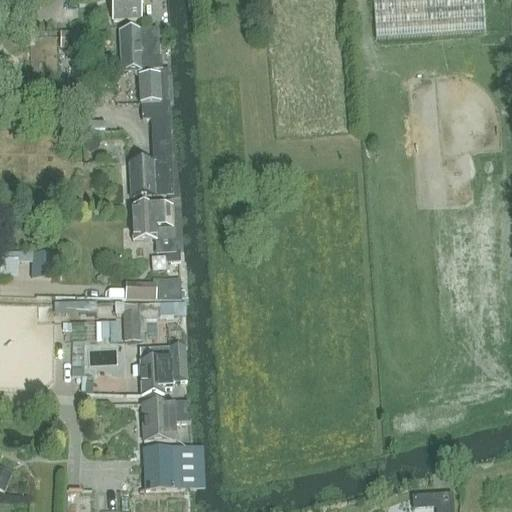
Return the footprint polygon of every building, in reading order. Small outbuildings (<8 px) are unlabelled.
[(112,0),(113,23),(141,22),(139,0),(112,0)] [(482,0),(373,0),(376,42),(485,35),(482,0)] [(122,75),(162,73),(161,60),(159,60),(158,32),(120,33),(122,75)] [(150,122),(151,134),(170,135),(170,134),(172,134),(172,125),(172,122),(171,105),(169,78),(162,78),(139,79),(140,107),(141,107),(142,123),(150,122)] [(170,135),(151,134),(152,161),(153,165),(129,166),(131,200),(173,198),(171,160),(171,155),(171,147),(170,135)] [(174,242),(174,230),(173,208),(132,210),(134,244),(156,243),(174,242)] [(155,304),(156,288),(125,287),(125,302),(155,304)] [(186,326),(187,312),(160,311),(159,325),(186,326)] [(55,324),(97,323),(97,312),(55,313),(55,324)] [(125,344),(139,344),(138,316),(124,316),(125,344)] [(169,352),(152,353),(140,353),(142,398),(164,397),(164,392),(172,392),(172,385),(187,384),(185,349),(169,350),(169,352)] [(169,407),(142,407),(143,445),(176,443),(175,426),(190,425),(189,405),(169,407)] [(145,495),(190,491),(205,490),(202,450),(193,450),(193,449),(143,452),(145,495)] [(190,511),(190,491),(145,495),(82,494),(81,511),(190,511)]
